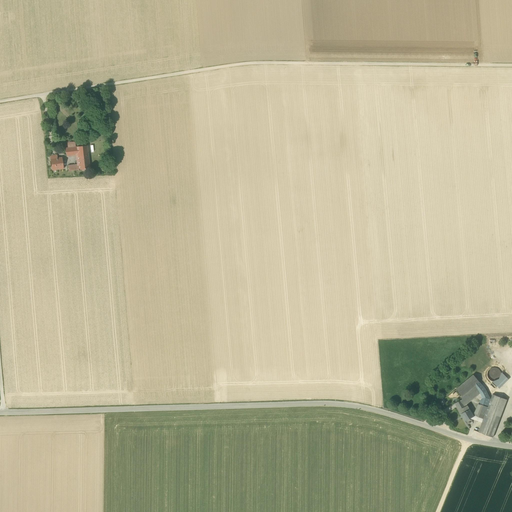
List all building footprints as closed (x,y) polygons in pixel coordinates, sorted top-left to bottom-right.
[(77,154),(78,165),(79,170),(90,169),(87,146),(76,147),(77,153),(77,154)] [(64,148),(67,155),(77,154),(77,153),(76,147),(75,147),(68,148),(64,148)] [(50,156),(52,170),(63,169),(62,158),(57,158),(57,155),(50,156)] [(506,374),(510,369),(501,361),(497,365),(506,374)] [(497,381),(500,379),(501,375),(501,372),(499,369),(496,368),(492,368),(489,369),(488,372),(487,375),(488,378),(491,381),(494,382),(497,381)] [(502,373),(501,375),(500,379),(497,381),(494,382),(493,382),(499,389),(508,379),(502,373)] [(462,397),(474,387),(479,382),(473,375),(456,389),(462,397)] [(486,390),(479,382),(474,387),(479,393),(480,394),(482,398),(480,400),(474,413),(473,414),(474,416),(476,415),(484,418),(488,407),(487,407),(490,399),(487,392),(486,390)] [(465,407),(467,405),(480,394),(479,393),(474,387),(462,397),(461,397),(462,399),(463,399),(466,403),(464,404),(465,407)] [(493,394),(490,399),(487,407),(488,407),(484,418),(478,432),(493,437),(507,400),(493,394)] [(463,399),(462,399),(455,403),(457,407),(464,404),(466,403),(463,399)] [(457,407),(465,420),(474,416),(473,414),(467,405),(465,407),(464,404),(457,407)]
